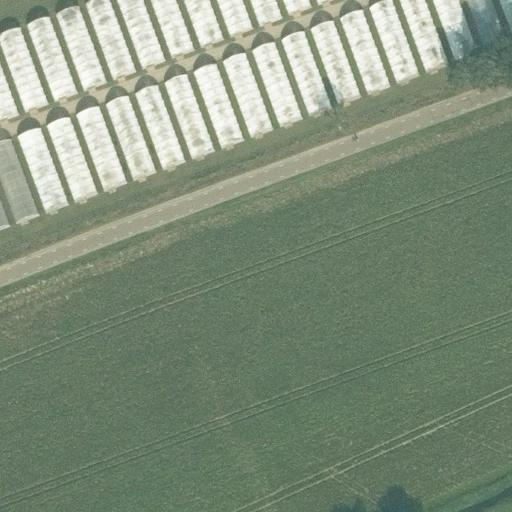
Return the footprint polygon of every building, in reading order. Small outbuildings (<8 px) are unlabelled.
[(98,0),(87,3),(108,81),(133,74),(112,0),(98,0)] [(117,0),(139,70),(164,62),(143,0),(117,0)] [(151,0),(166,59),(190,53),(176,0),(151,0)] [(181,0),(199,49),(223,40),(208,0),(181,0)] [(241,0),(214,0),(227,38),(252,30),(241,0)] [(246,0),(254,27),(279,20),(273,0),(246,0)] [(278,0),(283,16),(307,10),(304,0),(278,0)] [(371,7),(392,84),(416,77),(395,0),(371,7)] [(398,0),(425,73),(448,64),(424,0),(398,0)] [(457,0),(430,0),(455,63),(479,54),(457,0)] [(464,0),(484,53),(507,44),(490,0),(464,0)] [(511,0),(498,0),(511,41),(511,0)] [(104,84),(82,7),(57,15),(79,91),(104,84)] [(341,18),(365,94),(388,87),(364,11),(341,18)] [(78,94),(50,18),(26,27),(53,102),(78,94)] [(334,22),(311,30),(337,106),(360,98),(334,22)] [(21,29),(0,35),(0,44),(23,113),(47,105),(21,29)] [(329,108),(305,32),(282,40),(307,116),(329,108)] [(300,120),(276,43),(253,50),(277,127),(300,120)] [(225,61),(246,138),(269,132),(248,54),(225,61)] [(0,122),(18,116),(0,62),(0,122)] [(219,149),(242,142),(218,65),(195,72),(219,149)] [(100,189),(213,155),(189,76),(162,84),(163,85),(133,94),(133,96),(104,105),(104,107),(78,115),(100,189)] [(46,128),(19,137),(42,212),(96,196),(72,118),(45,126),(46,128)] [(0,144),(0,229),(37,219),(15,140),(0,144)]
